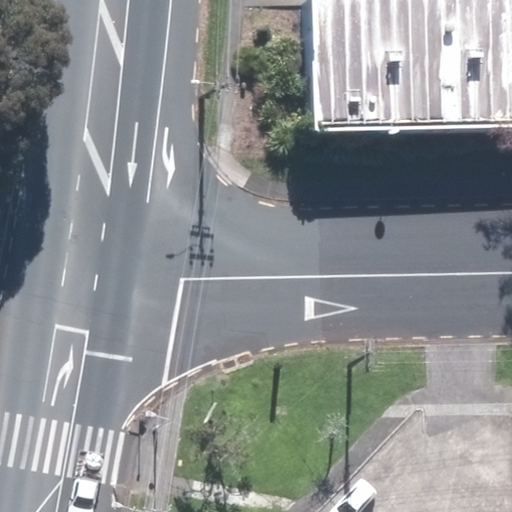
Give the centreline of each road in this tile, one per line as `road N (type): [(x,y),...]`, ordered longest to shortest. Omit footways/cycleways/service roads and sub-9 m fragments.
road 1 (residential): [(511,274),(84,276)]
road 2 (secondary): [(84,276),(114,0)]
road 3 (secondary): [(44,511),(84,276)]
